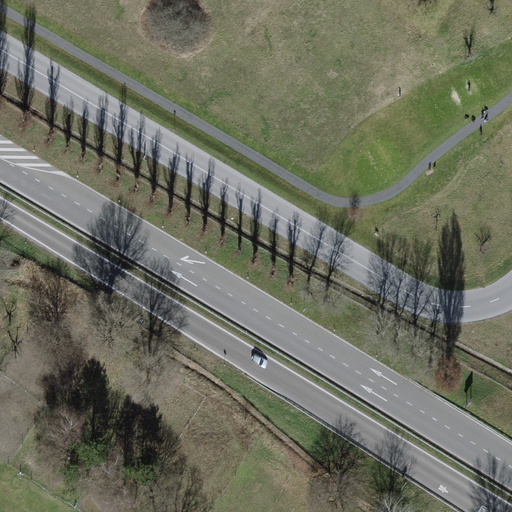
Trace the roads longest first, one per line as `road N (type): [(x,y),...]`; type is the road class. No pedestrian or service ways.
road 1 (secondary): [(511,468),(0,166)]
road 2 (unclassified): [(0,55),(418,302),(465,309),(511,296)]
road 3 (secondary): [(0,204),(493,511)]
